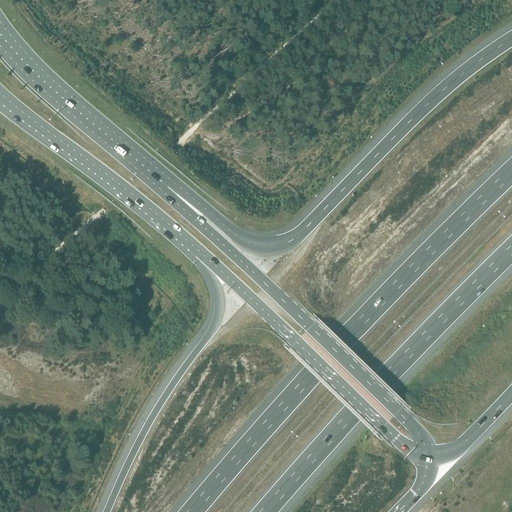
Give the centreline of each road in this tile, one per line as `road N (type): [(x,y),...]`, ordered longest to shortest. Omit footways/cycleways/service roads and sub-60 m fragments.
road 1 (motorway): [(511,39),(435,97),(283,246),(248,246),(139,168)]
road 2 (motorway): [(511,172),(309,377),(192,511)]
road 3 (primary): [(425,455),(399,410),(139,168)]
road 4 (motorway): [(263,511),(511,248)]
road 5 (primary): [(196,249),(396,438),(425,455)]
road 6 (motorway): [(196,249),(216,282),(214,327),(160,404),(105,511)]
road 7 (primary): [(0,97),(196,249)]
road 8 (primary): [(139,168),(0,35)]
